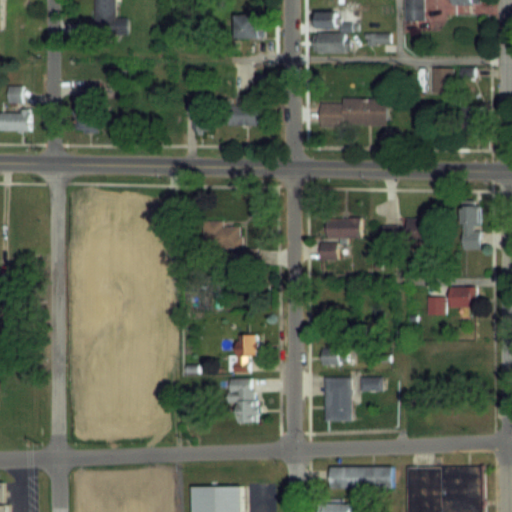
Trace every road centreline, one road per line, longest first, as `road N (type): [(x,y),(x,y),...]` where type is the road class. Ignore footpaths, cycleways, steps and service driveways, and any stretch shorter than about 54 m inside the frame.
road 1 (residential): [(511,442),(0,457)]
road 2 (tertiary): [(511,169),(0,161)]
road 3 (residential): [(288,0),(295,511)]
road 4 (residential): [(52,0),(57,511)]
road 5 (residential): [(503,0),(508,511)]
